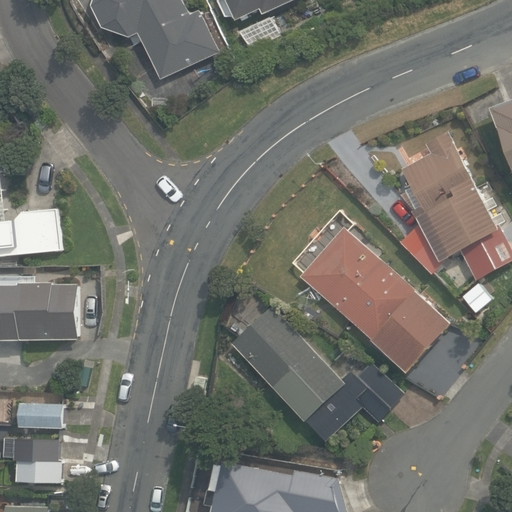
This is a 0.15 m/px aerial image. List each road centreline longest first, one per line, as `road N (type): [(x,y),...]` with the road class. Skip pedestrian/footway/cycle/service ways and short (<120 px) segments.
road 1 (residential): [(209,225),(254,163),(302,125),(511,27)]
road 2 (residential): [(209,225),(158,198),(41,60),(20,0)]
road 3 (residential): [(130,511),(171,316),(209,225)]
road 4 (residential): [(511,364),(417,472)]
